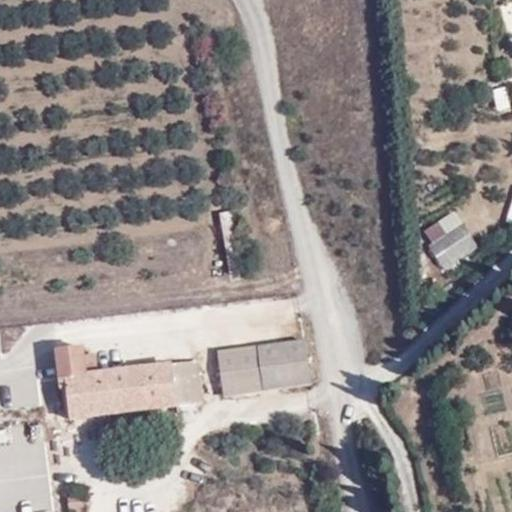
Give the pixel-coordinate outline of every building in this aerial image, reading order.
[(420,229),(437,270),(475,254),(458,213),(420,229)] [(307,344),(219,356),(224,396),(312,386),(307,344)] [(98,375),(94,359),(85,360),(85,348),(57,351),(63,411),(70,410),(71,425),(202,406),(197,365),(98,375)] [(0,511),(42,511),(36,457),(31,435),(37,434),(27,355),(0,358),(0,511)] [(42,511),(47,511),(37,434),(31,435),(36,457),(42,511)] [(86,511),(85,497),(67,498),(68,511),(86,511)]
